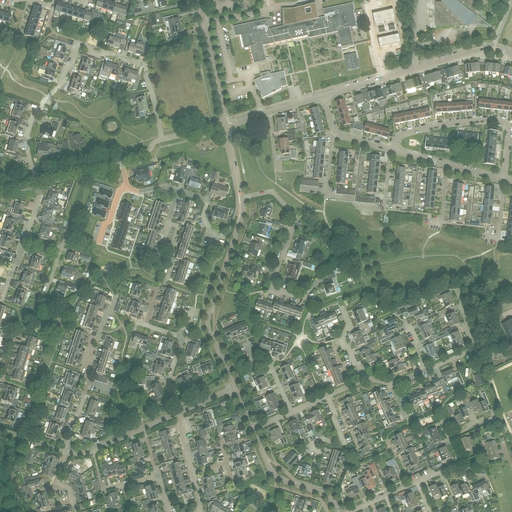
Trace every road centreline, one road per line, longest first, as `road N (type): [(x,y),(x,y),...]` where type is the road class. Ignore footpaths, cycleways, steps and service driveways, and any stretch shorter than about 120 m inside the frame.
road 1 (residential): [(34,180),(25,139),(32,115),(60,86),(77,41),(143,65),(161,139)]
road 2 (residential): [(322,95),(484,48),(511,55)]
road 3 (residential): [(309,303),(272,290),(296,218),(269,191),(241,197)]
road 4 (residential): [(503,181),(505,135),(496,120),(416,128),(389,149)]
road 5 (residential): [(65,449),(115,296)]
road 6 (unclassified): [(241,197),(207,317),(213,343)]
road 7 (unclassified): [(338,511),(330,498),(274,475),(252,427)]
road 8 (unclassified): [(225,124),(197,0)]
road 9 (residential): [(65,449),(94,448),(179,412)]
